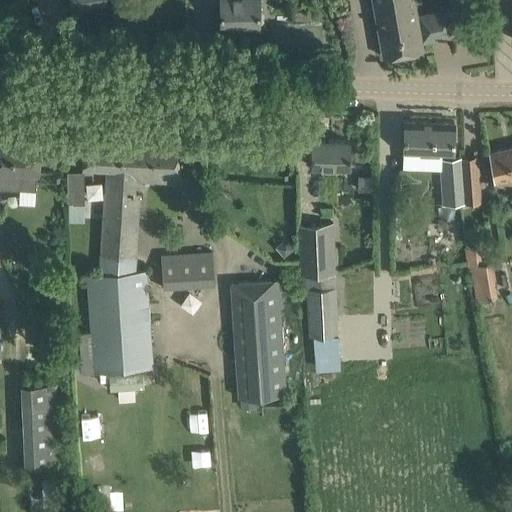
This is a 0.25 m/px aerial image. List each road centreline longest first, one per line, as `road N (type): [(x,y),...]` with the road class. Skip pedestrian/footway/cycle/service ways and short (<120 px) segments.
road 1 (unclassified): [(511,91),(0,74)]
road 2 (track): [(0,287),(12,335),(11,511)]
road 3 (track): [(228,511),(218,381)]
